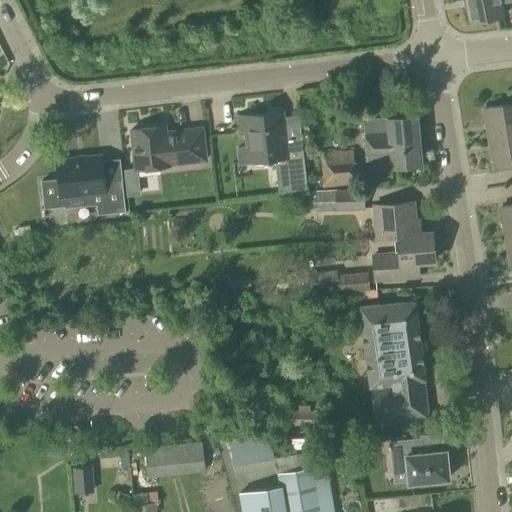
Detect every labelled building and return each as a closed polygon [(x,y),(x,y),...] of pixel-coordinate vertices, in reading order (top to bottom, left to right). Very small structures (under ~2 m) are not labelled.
[(499,0),(464,0),(469,23),(503,17),(499,0)] [(489,139),(511,135),(511,90),(506,91),(509,105),(484,109),(489,139)] [(286,143),(282,112),(237,118),(239,133),(245,133),(247,148),(255,147),(257,161),(274,159),(278,194),(307,190),(301,141),(286,143)] [(415,115),(363,120),(368,166),(391,164),(392,168),(420,166),(415,115)] [(166,135),(164,126),(131,130),(136,170),(169,166),(169,164),(205,160),(202,129),(174,132),(174,134),(166,135)] [(511,135),(489,139),(493,168),(511,164),(511,135)] [(322,187),(355,184),(352,150),(319,154),(322,187)] [(64,208),(96,204),(97,214),(125,211),(121,180),(104,182),(101,154),(59,158),(64,208)] [(316,212),(364,210),(363,189),(315,191),(316,212)] [(415,235),(415,234),(412,204),(375,207),(377,238),(398,236),(415,235)] [(505,237),(511,235),(511,205),(500,207),(505,237)] [(174,233),(185,232),(185,219),(173,220),(174,233)] [(415,235),(398,236),(400,255),(373,257),(375,280),(418,276),(416,263),(433,261),(431,233),(415,234),(415,235)] [(337,275),(337,271),(309,274),(311,295),(338,292),(338,295),(370,292),(368,272),(337,275)] [(429,420),(424,381),(415,301),(360,308),(369,387),(371,387),(376,427),(380,426),(382,434),(396,432),(395,424),(429,420)] [(285,411),(284,425),(317,426),(317,412),(285,411)] [(392,469),(407,468),(408,483),(448,479),(448,472),(451,472),(450,457),(446,458),(445,451),(423,453),(422,440),(420,440),(420,438),(389,442),(392,469)] [(36,441),(32,453),(45,457),(49,445),(36,441)] [(153,479),(208,476),(207,445),(151,448),(153,479)] [(332,511),(325,465),(278,473),(280,486),(239,493),(242,511),(332,511)] [(92,466),(72,468),(74,494),(94,492),(92,466)] [(152,503),(151,494),(144,494),(145,498),(133,499),(133,511),(156,511),(156,503),(152,503)]
